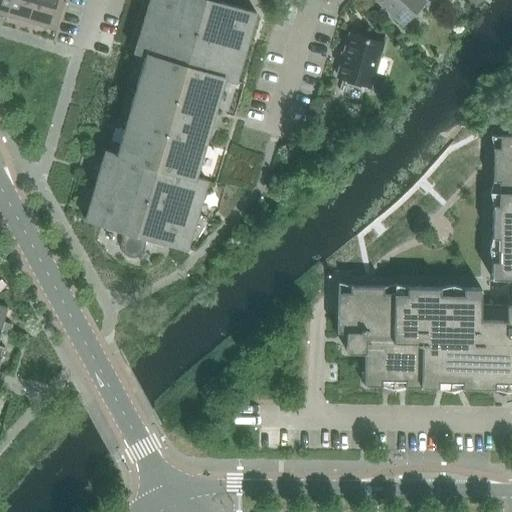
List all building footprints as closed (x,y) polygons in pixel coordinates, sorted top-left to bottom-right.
[(0,0),(0,14),(6,17),(11,0),(0,0)] [(17,15),(28,18),(33,0),(11,0),(6,17),(16,20),(17,15)] [(33,0),(28,18),(39,21),(38,26),(57,31),(65,0),(33,0)] [(129,258),(133,259),(136,258),(140,256),(142,253),(144,250),(147,238),(187,250),(207,181),(195,177),(224,79),(236,82),(256,13),(210,0),(149,0),(134,52),(146,56),(117,154),(105,151),(85,220),(124,231),(121,243),(120,247),(121,250),(123,254),(125,256),(129,258)] [(394,23),(396,26),(399,28),(403,29),(406,29),(410,27),(413,25),(432,10),(433,11),(442,1),(440,0),(375,0),(396,20),(394,23)] [(337,77),(370,87),(383,44),(350,35),(337,77)] [(511,135),(493,135),(493,137),(500,137),(500,148),(492,148),(492,149),(494,149),(493,180),(492,180),(492,181),(499,182),(499,205),(491,204),(491,206),(493,206),(492,237),(491,237),(491,238),(498,238),(498,261),(490,261),(490,262),(492,262),(491,279),(508,279),(507,306),(481,305),(481,289),(464,289),(464,287),(463,287),(463,295),(440,294),(440,287),(439,287),(439,288),(408,288),(408,286),(406,286),(406,294),(383,293),(383,286),(382,286),(382,287),(351,287),(351,285),(350,285),(350,293),(338,292),(339,285),(337,285),(337,332),(347,333),(346,352),(352,352),(352,353),(364,353),(364,386),(380,386),(380,387),(382,387),(382,380),(405,380),(405,387),(406,388),(406,386),(437,387),(437,388),(438,388),(438,381),(461,381),(461,388),(462,389),(462,387),(493,388),(493,389),(495,389),(495,382),(506,382),(506,394),(507,394),(508,388),(511,387),(511,135)] [(0,331),(0,332),(8,334),(11,324),(3,322),(7,308),(0,306),(0,331)]
